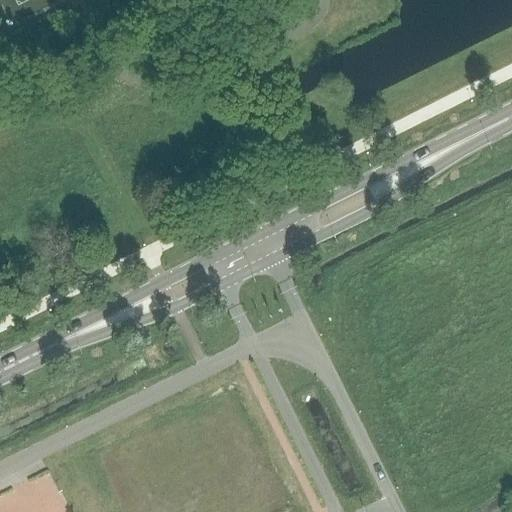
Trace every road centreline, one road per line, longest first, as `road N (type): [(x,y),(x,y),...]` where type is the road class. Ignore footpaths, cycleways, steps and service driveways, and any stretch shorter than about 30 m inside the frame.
road 1 (unclassified): [(393,503),(266,243)]
road 2 (secondary): [(266,243),(511,117)]
road 3 (unclassified): [(212,270),(335,511)]
road 4 (secondary): [(0,371),(212,270)]
